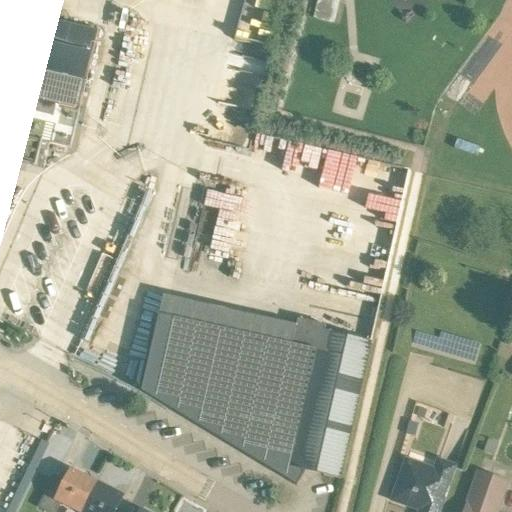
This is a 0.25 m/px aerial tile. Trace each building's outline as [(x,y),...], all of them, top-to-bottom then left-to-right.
[(333,25),(338,0),(316,0),(312,20),(333,25)] [(69,150),(98,33),(57,22),(58,14),(40,9),(38,17),(0,8),(0,132),(41,143),(69,150)] [(482,139),(457,130),(450,149),(474,158),(475,157),(482,139)] [(0,158),(34,167),(41,143),(0,132),(0,158)] [(9,315),(39,306),(35,292),(5,300),(9,315)] [(295,327),(163,297),(140,393),(295,487),(304,474),(339,480),(370,343),(323,332),(325,327),(297,321),(295,327)] [(415,332),(411,344),(474,363),(479,345),(440,333),(438,340),(415,332)] [(488,441),(484,455),(494,458),(499,445),(488,441)] [(388,503),(414,511),(440,511),(457,466),(436,459),(432,469),(403,459),(388,503)] [(53,477),(37,509),(42,511),(56,511),(60,506),(71,511),(82,511),(97,483),(69,469),(63,482),(53,477)] [(499,511),(509,483),(476,471),(461,511),(499,511)] [(116,511),(124,497),(97,483),(82,511),(116,511)]
